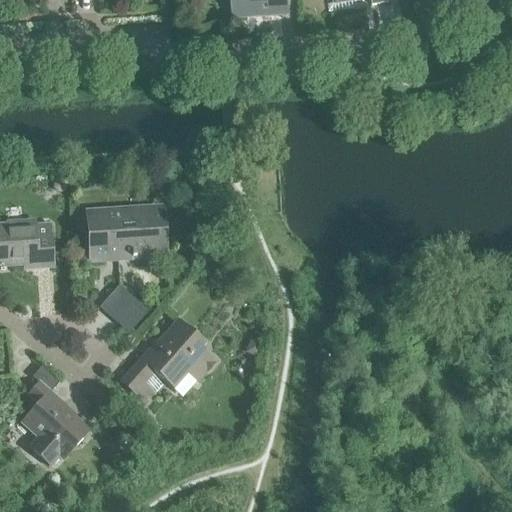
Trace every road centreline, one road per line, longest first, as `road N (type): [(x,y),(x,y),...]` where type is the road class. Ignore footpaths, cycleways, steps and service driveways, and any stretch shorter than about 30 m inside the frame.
road 1 (residential): [(0,44),(156,39),(331,50),(407,38),(472,0)]
road 2 (residential): [(19,332),(61,327),(107,355),(88,375),(67,375)]
